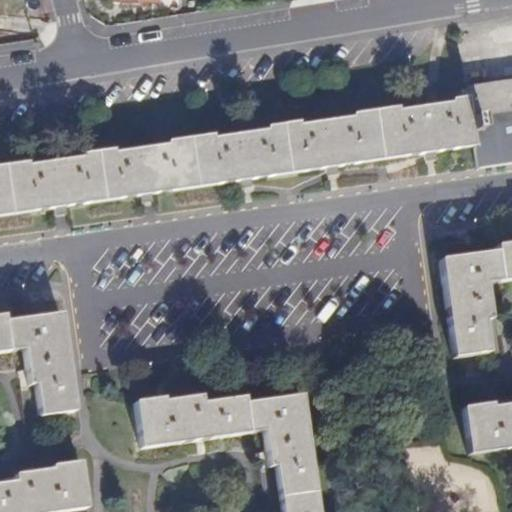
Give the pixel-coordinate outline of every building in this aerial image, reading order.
[(472,173),(511,167),(511,82),(490,86),(460,90),(462,102),(446,104),(447,107),(390,115),(390,111),(346,117),(347,122),(293,130),(292,126),(261,130),(261,134),(208,141),(207,138),(159,145),(160,148),(108,156),(107,153),(76,157),(76,160),(20,168),(20,165),(0,167),(0,217),(469,149),(472,173)] [(493,250),(436,258),(450,353),(484,348),(480,318),(487,317),(482,281),(511,276),(511,400),(487,404),(487,399),(458,403),(464,450),(511,443),(511,239),(492,243),(493,250)] [(0,511),(50,511),(84,507),(77,462),(49,466),(49,469),(12,474),(13,482),(0,483),(0,350),(19,348),(24,385),(31,384),(36,415),(70,410),(56,313),(0,321),(0,511)] [(314,511),(297,394),(240,402),(239,395),(198,401),(197,396),(160,401),(159,396),(130,400),(137,448),(259,430),(264,464),(271,463),(278,511),(314,511)] [(405,463),(439,460),(438,443),(404,446),(405,463)]
